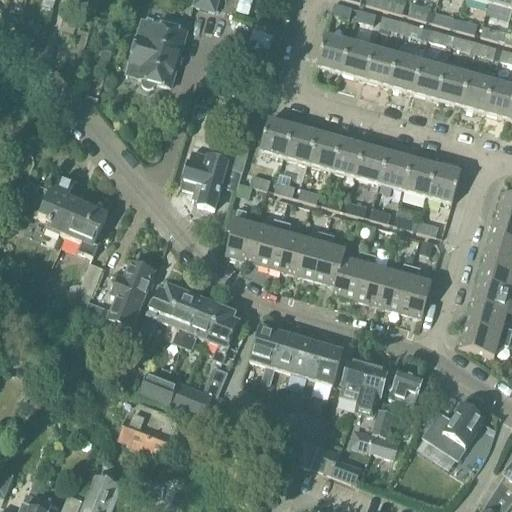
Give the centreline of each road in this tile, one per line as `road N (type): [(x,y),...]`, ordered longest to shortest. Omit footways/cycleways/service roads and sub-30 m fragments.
road 1 (residential): [(429,356),(234,294),(0,41)]
road 2 (residential): [(312,0),(288,99),(487,165)]
road 3 (residential): [(429,356),(487,165)]
